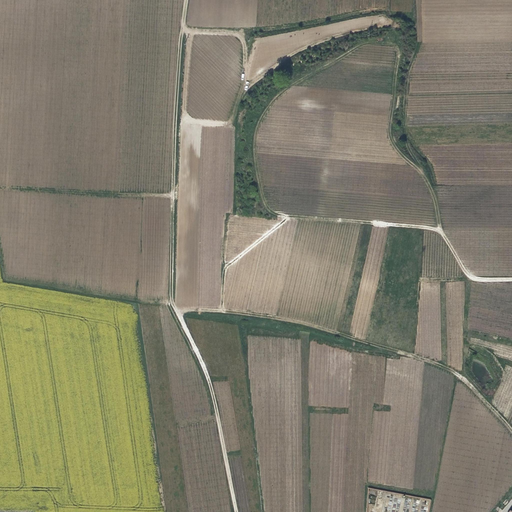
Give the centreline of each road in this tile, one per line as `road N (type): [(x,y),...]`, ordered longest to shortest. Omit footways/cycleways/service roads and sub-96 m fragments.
road 1 (track): [(285,215),(269,210),(258,181),(255,129),(272,101),(357,44),(391,45),(387,134),(435,198),(438,229)]
road 2 (track): [(511,278),(473,279),(438,229),(285,215),(225,267),(222,311)]
road 3 (track): [(511,432),(458,374),(406,353),(275,317),(175,309)]
road 4 (track): [(175,309),(172,196),(186,0)]
road 5 (track): [(175,309),(211,384),(236,511)]
road 6 (track): [(418,227),(415,357)]
